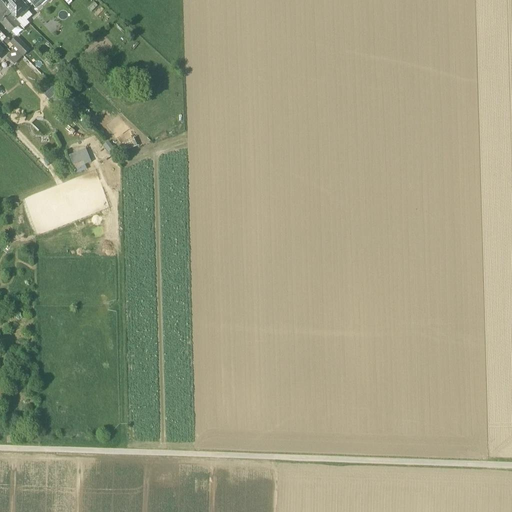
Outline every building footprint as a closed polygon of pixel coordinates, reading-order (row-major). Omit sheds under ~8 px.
[(17,2),(15,0),(0,0),(0,3),(10,14),(20,5),(17,2)] [(32,8),(24,0),(18,0),(17,2),(20,5),(10,14),(16,22),(32,8)] [(24,0),(32,8),(34,11),(46,0),(24,0)] [(10,14),(0,3),(0,23),(7,17),(10,14)] [(0,23),(9,34),(16,28),(7,17),(0,23)] [(11,45),(23,58),(29,52),(16,39),(11,45)] [(68,157),(71,167),(83,162),(84,166),(91,163),(85,150),(68,157)] [(71,167),(75,175),(86,170),(84,166),(83,162),(71,167)]
